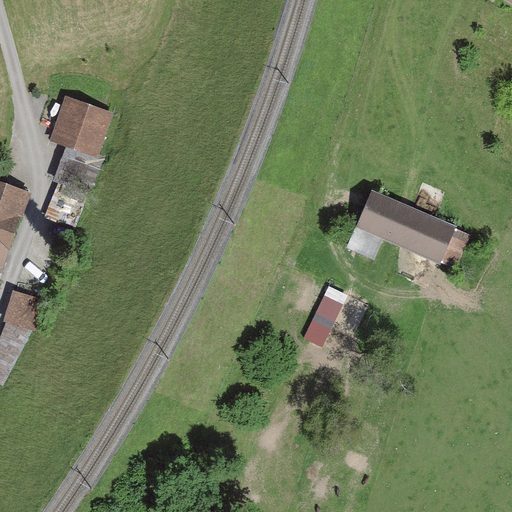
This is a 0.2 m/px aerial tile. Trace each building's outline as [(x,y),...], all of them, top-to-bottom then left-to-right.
[(52,220),(74,228),(96,167),(87,163),(87,162),(104,115),(66,101),(53,139),(81,149),(77,158),(77,160),(74,159),(64,186),(52,220)] [(0,185),(0,246),(3,248),(23,193),(0,185)] [(381,236),(451,267),(465,235),(368,194),(354,225),(345,246),(372,257),(381,236)] [(347,296),(329,287),(305,338),(323,346),(347,296)] [(44,303),(16,297),(0,342),(0,384),(2,385),(32,332),(44,303)]
